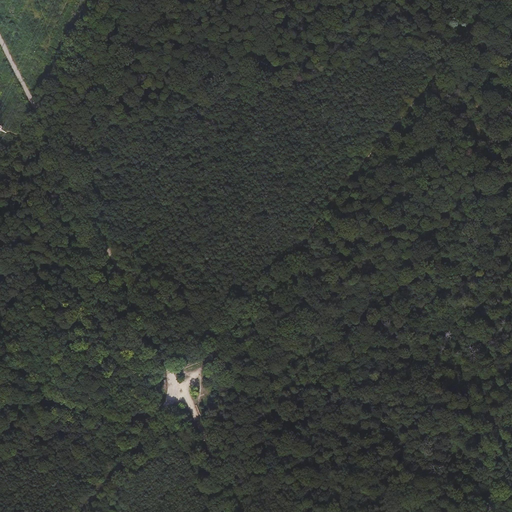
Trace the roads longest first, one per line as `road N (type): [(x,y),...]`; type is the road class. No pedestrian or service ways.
road 1 (unclassified): [(0,36),(179,391),(81,511)]
road 2 (track): [(179,391),(497,0)]
road 3 (track): [(179,391),(241,511)]
road 4 (track): [(511,77),(407,0)]
